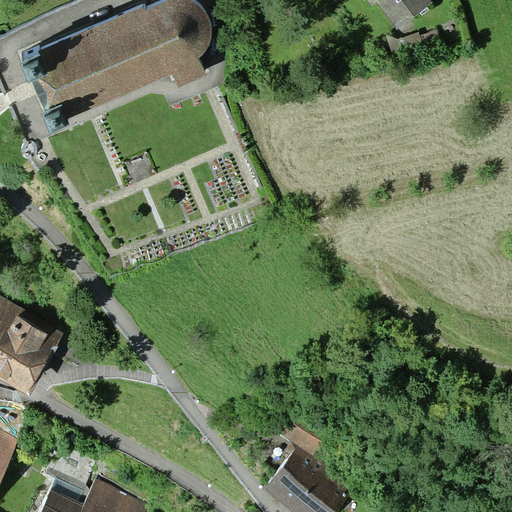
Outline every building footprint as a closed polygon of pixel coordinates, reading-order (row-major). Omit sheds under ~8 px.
[(203,71),(194,51),(201,44),(206,36),(207,26),(206,17),(201,8),(194,2),(190,0),(162,0),(144,8),(143,4),(38,49),(37,46),(19,54),(27,71),(30,70),(36,86),(44,103),(41,104),(49,122),(66,114),(65,111),(170,66),(177,83),(203,71)] [(369,0),(370,1),(372,0),(377,0),(396,24),(427,2),(425,0),(369,0)] [(0,368),(26,384),(55,334),(0,302),(0,368)] [(311,448),(323,430),(291,408),(279,427),(311,448)] [(0,471),(15,441),(0,433),(0,471)] [(332,511),(351,489),(296,445),(295,446),(290,442),(285,448),(290,452),(266,481),(303,511),(332,511)] [(142,511),(145,507),(93,479),(81,503),(49,487),(35,511),(142,511)]
